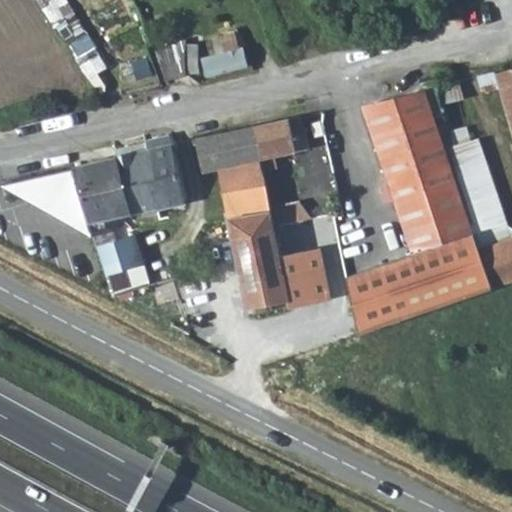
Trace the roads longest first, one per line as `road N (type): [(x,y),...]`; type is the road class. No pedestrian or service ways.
road 1 (unclassified): [(511,34),(0,153)]
road 2 (tertiary): [(0,286),(445,511)]
road 3 (trunk): [(179,511),(0,415)]
